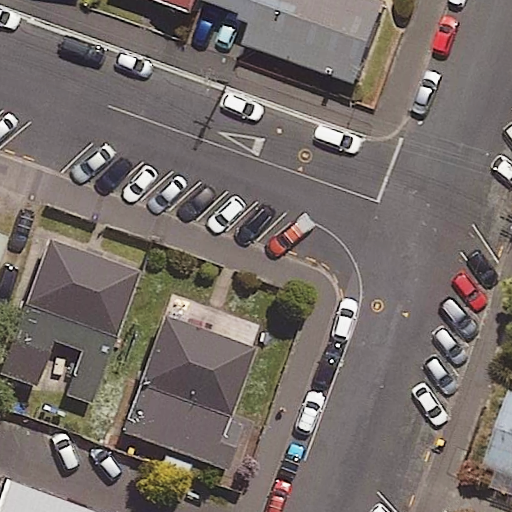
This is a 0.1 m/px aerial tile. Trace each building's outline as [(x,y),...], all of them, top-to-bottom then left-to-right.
[(137,0),(193,20),(200,0),(137,0)] [(386,12),(351,0),(215,0),(211,12),(254,27),(246,51),(359,90),(386,12)] [(0,339),(36,230),(0,217),(0,339)] [(166,251),(71,219),(21,367),(116,399),(166,251)] [(278,340),(198,312),(159,421),(260,457),(275,415),(254,407),(278,340)] [(511,393),(509,393),(485,467),(511,475),(511,393)] [(0,511),(194,511),(17,453),(0,503),(0,511)]
